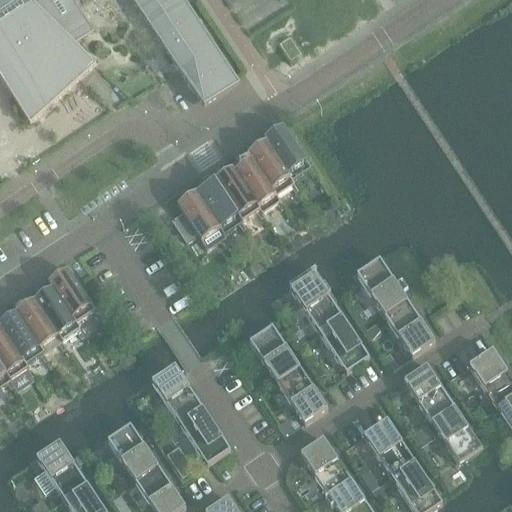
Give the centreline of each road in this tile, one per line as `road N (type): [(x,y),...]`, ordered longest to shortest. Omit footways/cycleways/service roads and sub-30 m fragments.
road 1 (residential): [(100,227),(443,0)]
road 2 (residential): [(263,471),(100,227)]
road 3 (residential): [(263,471),(473,326)]
